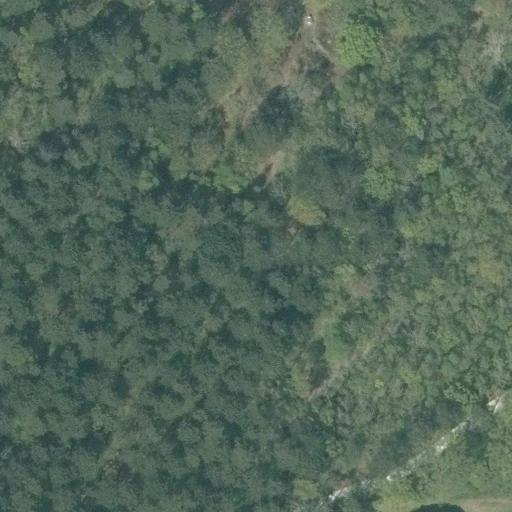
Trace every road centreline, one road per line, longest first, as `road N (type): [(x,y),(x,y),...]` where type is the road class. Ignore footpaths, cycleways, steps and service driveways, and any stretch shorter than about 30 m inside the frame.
road 1 (unknown): [(509,0),(349,95),(305,196),(242,301),(74,511)]
road 2 (unknown): [(171,511),(291,427),(376,341),(433,311),(511,289)]
